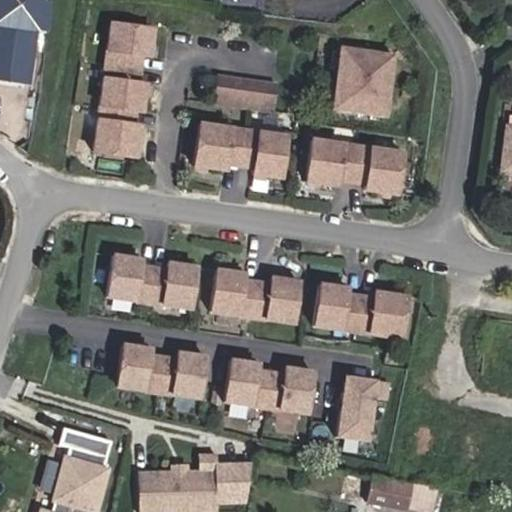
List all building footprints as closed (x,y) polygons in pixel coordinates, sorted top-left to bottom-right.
[(33,0),(0,0),(0,81),(22,84),(33,0)] [(148,57),(152,30),(109,24),(103,65),(139,70),(141,56),(148,57)] [(386,118),(395,55),(339,47),(330,110),(386,118)] [(137,85),(139,70),(103,65),(97,107),(133,112),(140,113),(144,86),(137,85)] [(273,113),(277,86),(216,77),(212,104),(273,113)] [(134,158),(138,127),(131,126),(133,112),(97,107),(91,152),(134,158)] [(238,166),(243,131),(198,125),(192,167),(223,171),(224,165),(238,166)] [(279,179),(285,137),(243,131),(238,166),(252,168),(251,175),(279,179)] [(511,133),(504,132),(499,172),(511,174),(511,133)] [(350,183),(355,147),(310,140),(303,183),(335,187),(336,181),(350,183)] [(395,196),(401,153),(355,147),(350,183),(364,185),(363,191),(395,196)] [(147,304),(152,268),(138,266),(139,259),(111,255),(105,298),(147,304)] [(188,310),(194,267),(166,263),(165,269),(152,268),(147,304),(188,310)] [(250,318),(255,282),(242,280),(242,274),(215,270),(209,312),(250,318)] [(291,324),(297,282),(270,278),(269,284),(255,282),(250,318),(291,324)] [(353,333),(358,297),(345,295),(346,288),(318,284),(312,327),(353,333)] [(399,339),(405,297),(373,292),(372,299),(358,297),(353,333),(399,339)] [(156,394),(161,358),(147,356),(148,350),(120,346),(115,388),(156,394)] [(197,399),(203,357),(175,353),(175,360),(161,358),(156,394),(197,399)] [(264,409),(269,373),(255,371),(256,365),(229,361),(223,403),(264,409)] [(306,414),(311,372),(284,368),(283,375),(269,373),(264,409),(306,414)] [(368,444),(375,399),(388,401),(390,383),(377,382),(377,380),(342,375),(334,439),(368,444)] [(110,443),(64,430),(59,446),(69,449),(50,511),(69,511),(72,505),(93,511),(104,473),(102,472),(110,443)] [(138,511),(204,511),(215,511),(215,500),(215,491),(243,490),(247,463),(216,464),(216,455),(199,456),(199,472),(185,473),(171,473),(137,474),(138,511)] [(43,492),(41,506),(51,508),(57,462),(38,460),(34,491),(43,492)] [(407,510),(412,484),(370,476),(364,501),(407,510)] [(242,499),(243,490),(215,491),(215,500),(242,499)]
